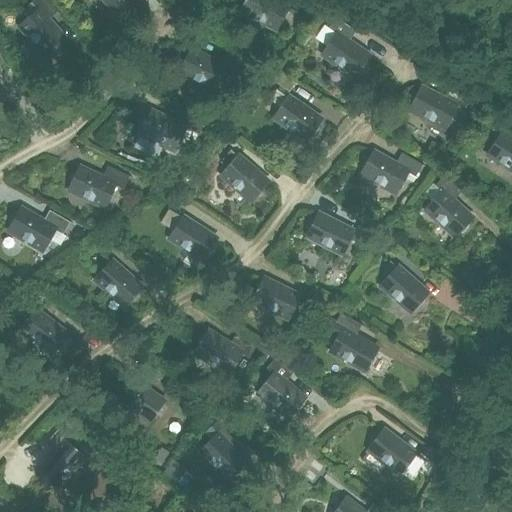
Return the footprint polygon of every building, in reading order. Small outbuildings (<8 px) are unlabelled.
[(104,0),(113,9),(122,0),(104,0)] [(288,7),(273,0),(247,0),(241,11),(276,29),(288,7)] [(65,39),(38,10),(20,26),(47,55),(65,39)] [(355,77),(369,57),(337,34),(323,54),(355,77)] [(215,90),(226,68),(191,50),(180,72),(215,90)] [(289,92),(295,82),(278,70),(272,80),(289,92)] [(456,106),(421,88),(410,110),(445,128),(456,106)] [(307,140),(321,120),(288,97),(274,118),(307,140)] [(139,133),(174,151),(178,142),(191,148),(199,135),(185,128),(185,129),(150,111),(139,133)] [(511,140),(501,134),(488,155),(511,169),(511,140)] [(441,146),(432,141),(426,151),(435,156),(441,146)] [(408,172),(374,152),(361,174),(395,193),(408,172)] [(268,182),(238,157),(222,175),(251,201),(268,182)] [(115,184),(80,168),(69,190),(105,207),(115,185),(115,184)] [(111,168),(105,180),(115,184),(115,185),(123,190),(129,177),(111,168)] [(455,236),(471,218),(442,192),(426,210),(455,236)] [(21,209),(9,230),(43,250),(55,229),(21,209)] [(353,232),(318,214),(307,236),(342,254),(353,232)] [(203,260),(216,239),(183,218),(170,238),(203,260)] [(86,233),(79,228),(73,238),(81,242),(86,233)] [(141,288),(112,261),(95,280),(125,306),(141,288)] [(411,312),(427,293),(397,268),(381,286),(411,312)] [(299,297),(264,279),(253,301),(288,319),(299,297)] [(18,313),(28,321),(20,330),(52,354),(67,334),(26,303),(18,313)] [(377,349),(343,330),(331,351),(364,371),(377,349)] [(241,353),(208,331),(195,352),(228,373),(241,353)] [(304,399),(274,374),(258,393),(289,418),(304,399)] [(149,422),(163,402),(131,379),(117,400),(149,422)] [(415,454),(383,431),(368,450),(400,474),(415,454)] [(245,463),(218,435),(200,452),(228,480),(245,463)] [(38,470),(56,487),(83,458),(65,441),(38,470)] [(361,511),(345,500),(335,511),(361,511)]
